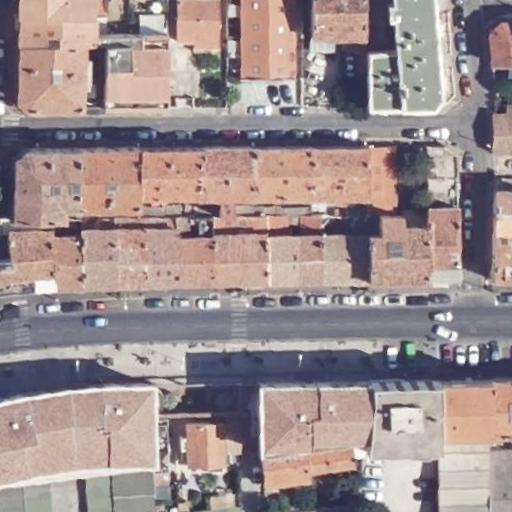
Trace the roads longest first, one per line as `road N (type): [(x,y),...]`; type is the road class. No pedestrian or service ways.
road 1 (primary): [(471,319),(0,332)]
road 2 (residential): [(0,130),(468,119)]
road 3 (residential): [(471,319),(468,119)]
